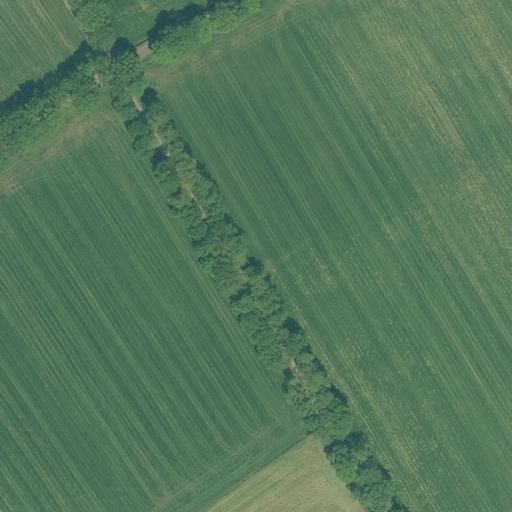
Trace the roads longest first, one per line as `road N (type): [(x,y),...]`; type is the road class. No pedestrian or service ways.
road 1 (track): [(379,511),(111,67)]
road 2 (track): [(111,67),(247,0)]
road 3 (track): [(0,147),(111,67)]
